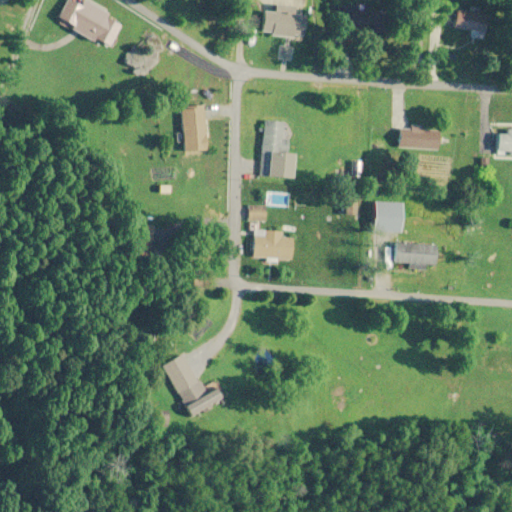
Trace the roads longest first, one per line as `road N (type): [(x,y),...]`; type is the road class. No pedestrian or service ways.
road 1 (residential): [(511,318),(306,318),(267,302),(262,70)]
road 2 (residential): [(511,83),(262,70),(209,0)]
